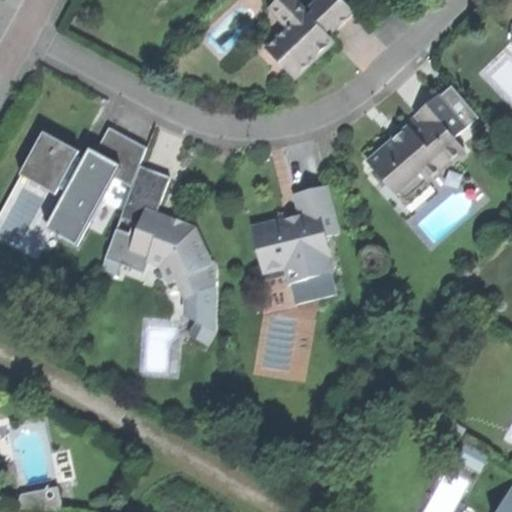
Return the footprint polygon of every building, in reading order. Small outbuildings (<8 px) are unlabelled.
[(266,49),(294,78),(315,58),(333,40),(325,32),(311,17),(294,0),(278,0),(270,8),(289,27),(266,49)] [(329,28),(333,32),(353,13),(341,0),(317,0),(309,8),(314,13),(329,28)] [(314,13),(311,17),(325,32),(329,28),(314,13)] [(395,137),(366,161),(394,194),(419,172),(427,182),(464,150),(454,137),(466,127),(438,94),(404,123),(407,126),(395,137)] [(50,231),(75,244),(112,177),(131,186),(139,164),(146,147),(105,125),(87,161),(74,155),(77,151),(64,143),(41,130),(21,167),(70,194),(50,231)] [(170,175),(139,164),(131,186),(120,217),(139,223),(144,208),(150,210),(153,201),(160,203),(170,175)] [(284,219),(252,227),(263,271),(286,265),(307,278),(330,272),(325,255),(329,254),(324,235),(337,232),(325,185),(295,193),(301,219),(294,221),(285,223),(284,219)] [(150,210),(144,208),(139,223),(130,248),(148,255),(147,259),(166,266),(171,280),(177,281),(184,296),(214,286),(216,268),(193,227),(175,220),(150,210)] [(210,330),(214,286),(184,296),(183,313),(194,320),(210,330)] [(202,343),(210,330),(194,320),(185,333),(202,343)] [(462,441),(452,459),(474,471),(484,453),(462,441)] [(488,455),(484,453),(474,471),(478,473),(488,455)] [(61,486),(21,490),(23,511),(63,507),(61,486)] [(511,511),(511,486),(496,511),(511,511)]
